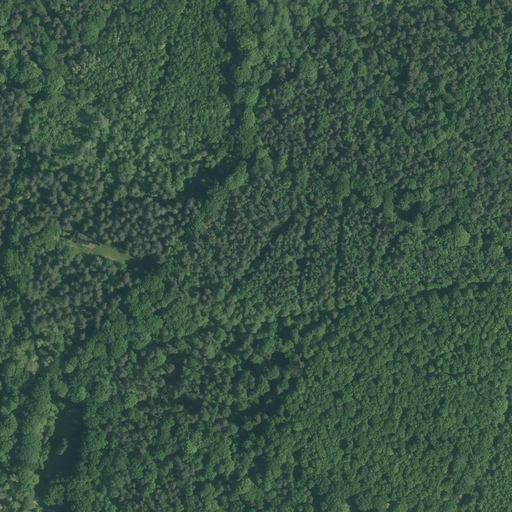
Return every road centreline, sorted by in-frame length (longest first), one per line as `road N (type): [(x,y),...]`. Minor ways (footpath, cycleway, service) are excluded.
road 1 (track): [(9,205),(179,265),(278,315),(511,276)]
road 2 (unknown): [(0,271),(36,365),(423,511)]
road 3 (track): [(54,90),(511,244)]
road 4 (unclassified): [(396,511),(103,400),(36,365)]
road 5 (track): [(0,251),(36,99),(54,90),(123,0)]
road 6 (track): [(36,365),(82,365),(278,315)]
road 7 (track): [(238,151),(235,0)]
road 8 (track): [(511,396),(454,511)]
